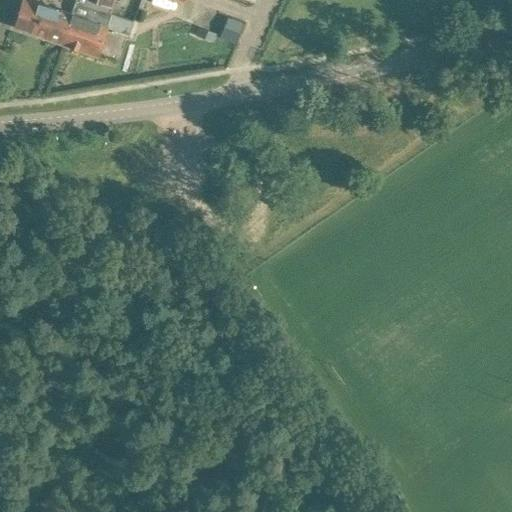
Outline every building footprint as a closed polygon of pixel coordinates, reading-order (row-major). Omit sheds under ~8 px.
[(28,0),(22,0),(14,27),(44,37),(44,38),(61,44),(71,14),(28,0)] [(75,0),(71,14),(61,44),(97,56),(106,27),(110,14),(100,10),(101,6),(84,0),(75,0)] [(110,14),(106,27),(129,34),(133,21),(110,14)] [(227,18),(220,36),(235,41),(241,23),(227,18)] [(199,27),(197,34),(212,40),(215,33),(199,27)]
